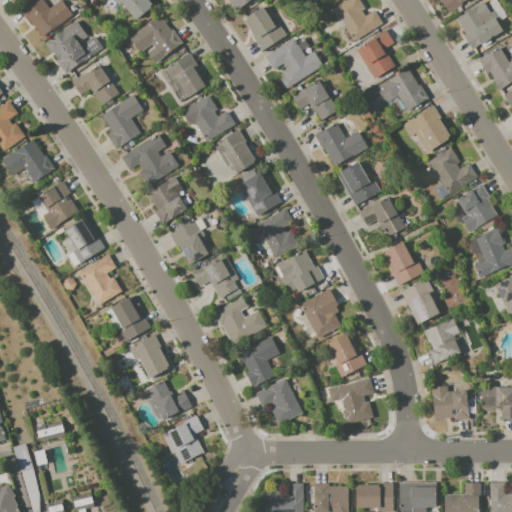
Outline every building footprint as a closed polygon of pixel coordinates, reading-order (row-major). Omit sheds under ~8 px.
[(29,0),(41,0),(48,8),(59,0),(71,15),(40,37),(28,20),(26,22),(17,9),(29,0)] [(146,0),(150,4),(148,6),(150,7),(134,20),(119,3),(116,5),(111,0),(146,0)] [(247,0),(234,10),(226,0),(247,0)] [(344,0),(357,0),(363,9),(360,11),(363,16),(373,10),(381,23),(352,41),(332,8),(344,0)] [(465,0),(460,3),(460,5),(447,13),(439,0),(465,0)] [(489,13),(492,11),(503,29),(471,49),(463,37),(465,35),(455,19),(482,2),(489,13)] [(261,7),(273,25),(276,23),(284,35),(260,51),(252,39),(253,38),(243,21),(245,20),(244,18),(261,7)] [(157,15),(169,32),(171,30),(181,43),(154,63),(146,53),(147,52),(144,48),(138,53),(127,38),(157,15)] [(74,21),(86,36),(77,42),(79,46),(92,36),(101,48),(64,74),(54,61),(56,59),(51,52),(51,53),(44,43),(74,21)] [(383,29),(392,42),(381,49),(393,66),(373,79),(354,50),(372,39),(371,37),(383,29)] [(292,38),(303,57),(312,51),(321,65),(285,89),(279,80),(283,77),(280,72),(284,69),(281,63),(272,69),(263,56),(292,38)] [(124,41),(131,50),(129,52),(132,56),(128,59),(118,45),(124,41)] [(498,47),(507,62),(511,59),(511,81),(498,91),(491,80),(493,79),(488,72),(485,74),(477,60),(498,47)] [(188,53),(207,85),(187,97),(175,78),(171,81),(163,68),(188,53)] [(97,65),(117,93),(109,99),(112,102),(106,106),(104,103),(100,105),(89,89),(79,95),(70,82),(83,74),(83,75),(97,65)] [(406,68),(417,85),(418,84),(427,98),(406,111),(396,96),(373,110),(364,94),(406,68)] [(318,81),(336,110),(319,120),(313,109),(311,110),(307,104),(298,110),(290,96),(303,88),(303,89),(318,81)] [(511,115),(511,114),(511,113),(511,110),(503,96),(511,90),(511,115)] [(131,95),(141,110),(129,118),(139,133),(114,149),(106,136),(111,132),(100,115),(131,95)] [(207,95),(215,109),(212,111),(216,116),(225,111),(233,124),(205,142),(193,123),(188,126),(179,112),(207,95)] [(0,106),(8,101),(17,113),(8,120),(11,125),(14,123),(24,137),(3,152),(0,147),(0,106)] [(431,105),(439,119),(438,120),(448,136),(446,137),(447,139),(425,153),(413,134),(408,137),(400,125),(431,105)] [(335,123),(343,138),(356,131),(365,148),(332,166),(322,147),(320,148),(313,135),(335,123)] [(236,130),(245,143),(243,144),(253,160),(251,161),(252,163),(235,174),(229,164),(226,167),(212,145),(236,130)] [(156,133),(164,146),(156,152),(159,157),(167,151),(177,166),(146,185),(137,172),(140,170),(137,164),(128,170),(119,157),(156,133)] [(0,160),(31,140),(42,157),(44,155),(53,169),(32,183),(22,168),(10,176),(0,162),(0,160)] [(449,147),(458,162),(454,164),(457,169),(467,163),(475,177),(447,194),(426,161),(449,147)] [(356,162),(368,181),(371,179),(379,191),(353,206),(335,174),(356,162)] [(273,190),(280,202),(255,216),(246,201),(245,201),(240,193),(242,193),(237,185),(241,183),(238,178),(252,171),(254,174),(258,172),(269,192),(273,190)] [(173,176),(181,190),(176,193),(185,209),(161,224),(153,211),(156,210),(146,193),(173,176)] [(60,180),(68,192),(62,195),(65,201),(68,198),(76,210),(49,228),(40,214),(46,211),(36,195),(60,180)] [(479,184),(487,197),(485,199),(495,215),(468,232),(460,219),(465,215),(455,200),(479,184)] [(386,198),(403,227),(384,238),(374,220),(365,226),(357,211),(371,204),(372,206),(386,198)] [(283,208),(291,222),(282,227),(285,233),(288,231),(296,246),(273,258),(254,225),(283,208)] [(84,216),(103,248),(73,266),(66,255),(72,252),(71,251),(75,248),(63,229),(84,216)] [(193,221),(198,231),(200,231),(202,235),(203,237),(211,252),(187,264),(177,244),(174,246),(168,233),(193,221)] [(497,228),(503,243),(500,244),(502,251),(511,246),(511,263),(477,278),(472,265),(482,261),(473,238),(497,228)] [(401,242),(411,262),(415,260),(422,273),(396,286),(390,273),(391,272),(384,257),(382,258),(381,254),(384,253),(383,251),(401,242)] [(303,250),(312,267),(315,266),(322,279),(296,292),(294,287),(290,289),(285,292),(281,283),(279,283),(277,279),(281,277),(275,264),(303,250)] [(106,255),(114,268),(105,274),(108,279),(111,277),(120,291),(97,305),(77,272),(106,255)] [(224,256),(237,279),(232,281),(236,288),(218,299),(208,281),(198,287),(190,273),(203,265),(204,267),(224,256)] [(511,274),(511,313),(507,316),(500,301),(494,285),(508,279),(507,276),(511,274)] [(425,278),(431,291),(427,293),(438,313),(416,325),(399,292),(425,278)] [(75,285),(72,291),(65,291),(62,285),(65,279),(72,279),(75,285)] [(327,289),(336,305),(334,306),(336,311),(332,314),(339,326),(316,338),(298,304),(327,289)] [(132,296),(150,328),(125,342),(124,341),(119,344),(113,334),(117,331),(105,311),(132,296)] [(240,297),(246,307),(239,311),(242,317),(256,310),(265,327),(230,345),(220,326),(219,327),(211,313),(240,297)] [(451,319),(457,333),(451,335),(459,353),(432,364),(427,350),(429,349),(421,331),(451,319)] [(348,332),(365,364),(339,377),(332,365),(336,363),(326,343),(348,332)] [(153,334),(161,348),(160,349),(168,365),(166,367),(167,368),(149,378),(139,358),(129,363),(123,350),(153,334)] [(269,337),(278,353),(265,360),(273,376),(251,387),(243,373),(247,371),(243,364),(241,364),(236,353),(269,337)] [(283,378),(301,413),(277,425),(270,410),(273,408),(270,402),(260,407),(253,393),(283,378)] [(367,378),(372,393),(361,396),(363,402),(366,401),(371,417),(346,425),(344,418),(343,419),(340,410),(342,410),(339,401),(339,399),(330,402),(326,389),(336,386),(336,387),(367,378)] [(182,389),(191,407),(177,414),(177,412),(162,420),(161,418),(157,420),(147,401),(150,399),(145,390),(163,381),(168,392),(170,391),(173,398),(181,394),(179,391),(182,389)] [(464,390),(468,419),(453,421),(452,417),(433,420),(430,396),(429,388),(445,386),(446,392),(464,390)] [(511,387),(511,419),(497,419),(497,416),(500,416),(500,409),(492,409),(492,407),(479,407),(479,387),(511,387)] [(195,416),(203,430),(192,436),(201,453),(179,465),(172,450),(169,452),(161,435),(184,423),(184,422),(195,416)] [(61,424),(63,434),(38,440),(36,430),(61,424)] [(31,511),(12,448),(25,444),(33,469),(39,495),(39,511),(31,511)] [(43,450),(46,464),(35,466),(32,453),(43,450)] [(398,511),(398,483),(435,482),(435,507),(425,507),(425,511),(398,511)] [(347,486),(347,511),(313,511),(313,489),(312,489),(312,483),(327,483),(327,486),(347,486)] [(391,483),(391,511),(377,511),(377,508),(354,508),(354,488),(356,488),(356,485),(377,485),(377,483),(391,483)] [(479,483),(479,511),(443,511),(443,495),(463,495),(463,483),(479,483)] [(511,490),(511,511),(487,511),(487,483),(502,483),(502,494),(509,494),(509,490),(511,490)] [(0,511),(0,488),(7,484),(14,497),(12,498),(16,506),(15,506),(18,511),(0,511)] [(302,484),(302,511),(264,511),(264,491),(280,491),(280,496),(287,496),(287,484),(302,484)] [(90,497),(92,507),(83,509),(83,511),(48,511),(47,507),(60,504),(61,511),(76,511),(75,511),(72,501),(90,497)]
